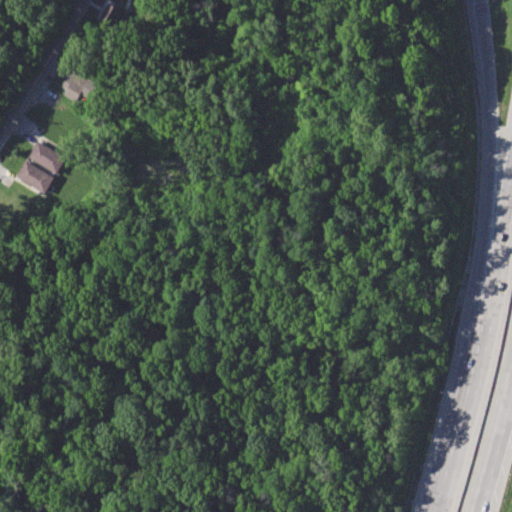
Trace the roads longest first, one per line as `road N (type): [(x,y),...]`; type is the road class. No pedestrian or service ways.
road 1 (residential): [(305,95),(161,86),(104,61),(61,30)]
road 2 (motorway): [(500,259),(443,511)]
road 3 (motorway): [(474,511),(511,359)]
road 4 (residential): [(78,0),(0,132)]
road 5 (motorway): [(473,0),(487,152)]
